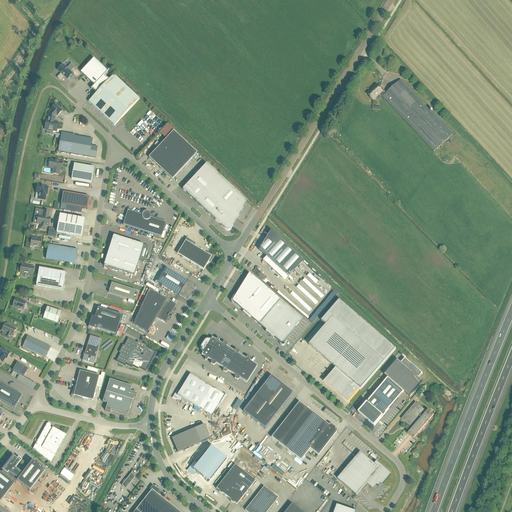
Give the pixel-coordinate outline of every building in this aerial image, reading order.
[(80,73),(82,74),(87,80),(86,80),(88,82),(89,81),(94,86),(91,89),(92,89),(96,94),(88,102),(114,126),(139,100),(113,75),(108,81),(104,76),(108,72),(107,72),(93,59),(91,62),(87,65),(80,73)] [(61,74),(57,78),(62,82),(66,78),(67,80),(72,75),(77,80),(82,74),(80,73),(76,69),(71,64),(66,69),(63,66),(58,71),(61,74)] [(452,135),(401,80),(386,94),(383,90),(382,91),(376,85),(367,94),(373,100),(380,94),(382,97),(434,152),(452,135)] [(57,116),(62,111),(55,105),(51,110),(51,111),(48,114),(47,121),(46,121),(45,130),(56,132),(58,123),(54,122),(55,117),(56,116),(57,116)] [(50,138),(51,133),(36,130),(36,128),(35,128),(33,135),(50,138)] [(148,158),(172,180),(197,154),(173,132),(148,158)] [(95,158),(97,148),(91,147),(92,140),(75,137),(75,135),(61,133),(58,152),(95,158)] [(62,167),(62,163),(52,161),(50,168),(53,169),(52,174),(58,175),(60,167),(62,167)] [(207,193),(221,178),(205,163),(182,190),(197,204),(207,193)] [(91,183),(94,168),(74,165),(71,180),(91,183)] [(221,206),(236,220),(246,202),(221,178),(207,193),(221,206)] [(36,193),(39,194),(38,198),(46,200),(46,195),(47,195),(48,187),(37,186),(36,193)] [(211,218),(221,206),(207,193),(197,204),(211,218)] [(87,209),(89,198),(69,194),(69,196),(67,205),(67,206),(82,208),(87,209)] [(61,205),(60,210),(81,213),(82,208),(67,206),(61,205)] [(221,206),(211,218),(225,231),(228,232),(230,231),(236,220),(221,206)] [(37,221),(36,224),(37,224),(40,225),(39,230),(46,231),(47,226),(48,226),(50,218),(49,218),(50,212),(39,210),(39,211),(38,214),(38,216),(37,221)] [(141,215),(128,211),(123,225),(161,237),(166,223),(151,218),(151,216),(150,214),(149,213),(147,212),(145,212),(144,212),(142,214),(141,215)] [(81,237),(84,219),(59,215),(57,227),(56,233),(81,237)] [(304,261),(271,230),(258,250),(266,257),(288,278),(304,261)] [(27,236),(26,242),(31,243),(30,247),(40,248),(42,239),(27,236)] [(143,262),(148,247),(113,236),(108,251),(139,261),(143,262)] [(206,254),(189,244),(181,257),(203,271),(208,262),(210,263),(214,257),(208,253),(206,254)] [(75,265),(78,251),(48,246),(47,250),(46,259),(59,262),(75,265)] [(134,276),(139,261),(108,251),(103,266),(134,276)] [(33,275),(34,267),(21,265),(20,273),(33,275)] [(166,267),(157,282),(187,300),(197,286),(166,267)] [(62,291),(66,273),(39,268),(36,286),(62,291)] [(239,290),(232,301),(243,311),(250,318),(265,330),(273,337),(281,344),(302,320),(249,274),(239,290)] [(132,301),(135,291),(111,283),(108,293),(132,301)] [(165,323),(176,306),(149,289),(133,325),(147,333),(157,318),(165,323)] [(23,311),(25,303),(15,299),(12,307),(23,311)] [(326,325),(309,345),(337,369),(326,382),(349,402),(360,389),(361,390),(396,349),(345,306),(340,301),(322,322),(326,325)] [(57,324),(61,313),(47,308),(43,319),(57,324)] [(116,335),(122,316),(98,308),(94,318),(92,317),(88,327),(96,330),(97,329),(116,335)] [(9,325),(9,324),(8,324),(7,324),(6,325),(5,324),(4,326),(3,326),(2,327),(2,328),(2,329),(3,329),(1,331),(6,334),(4,338),(9,341),(11,336),(12,336),(16,329),(9,326),(9,325)] [(93,365),(101,340),(90,336),(82,361),(93,365)] [(45,359),(50,348),(27,337),(22,348),(45,359)] [(218,342),(219,340),(218,339),(217,339),(216,340),(212,338),(211,340),(209,340),(208,339),(207,339),(206,340),(205,340),(204,341),(203,342),(202,344),(213,350),(218,342)] [(133,366),(139,370),(140,368),(146,372),(156,353),(155,353),(144,347),(145,346),(138,342),(137,344),(128,339),(124,346),(123,345),(119,353),(120,354),(117,361),(116,361),(126,366),(126,365),(132,368),(133,366)] [(219,354),(225,343),(224,342),(223,343),(222,344),(218,342),(213,350),(219,354)] [(224,358),(230,349),(226,347),(227,345),(227,344),(225,343),(219,354),(224,358)] [(207,359),(213,350),(202,344),(201,346),(200,347),(200,348),(200,349),(200,350),(201,351),(202,352),(203,353),(201,355),(205,358),(204,359),(205,360),(206,361),(207,359)] [(10,353),(2,348),(0,350),(0,360),(3,363),(5,359),(6,360),(10,353)] [(230,349),(224,358),(230,361),(237,351),(236,350),(234,350),(234,351),(230,349)] [(212,365),(219,354),(213,350),(207,359),(211,361),(210,363),(211,364),(212,365)] [(236,365),(242,357),(238,354),(239,353),(238,351),(237,351),(230,361),(236,365)] [(219,366),(224,358),(219,354),(212,365),(213,366),(215,365),(215,364),(219,366)] [(242,369),(249,358),(248,357),(246,357),(245,359),(242,357),(236,365),(242,369)] [(224,372),(230,361),(224,358),(219,366),(223,369),(222,370),(222,371),(224,372)] [(249,358),(242,369),(252,375),(257,366),(250,362),(251,360),(250,359),(249,358)] [(375,426),(403,392),(409,397),(422,382),(419,379),(423,374),(405,359),(401,364),(397,361),(384,376),(388,379),(359,412),(375,426)] [(231,374),(236,365),(230,361),(224,372),(225,373),(226,373),(227,371),(231,374)] [(17,363),(12,371),(30,381),(35,373),(17,363)] [(236,380),(242,369),(236,365),(231,374),(235,376),(234,377),(234,379),(236,380)] [(242,369),(236,380),(237,380),(238,380),(239,379),(246,383),(252,375),(242,369)] [(93,401),(99,376),(79,371),(75,387),(74,387),(71,397),(82,400),(82,398),(93,401)] [(211,386),(204,381),(194,375),(190,373),(180,391),(177,390),(172,398),(180,400),(181,399),(185,401),(198,409),(211,417),(225,394),(212,386),(211,386)] [(265,428),(293,393),(271,376),(243,411),(265,428)] [(135,399),(137,394),(130,392),(131,387),(109,380),(102,402),(107,404),(105,411),(110,413),(111,410),(126,415),(128,415),(133,399),(135,399)] [(22,396),(0,383),(0,400),(14,409),(22,396)] [(328,425),(299,402),(271,438),(300,461),(309,449),(318,456),(337,432),(336,429),(331,425),(328,425)] [(416,403),(401,419),(412,429),(408,434),(413,439),(434,415),(428,410),(427,412),(416,403)] [(52,429),(50,428),(50,427),(51,427),(51,426),(51,425),(50,425),(50,424),(49,424),(48,424),(47,424),(33,449),(51,463),(66,436),(53,428),(52,429)] [(178,452),(192,446),(201,442),(205,440),(210,438),(209,436),(205,427),(204,425),(199,427),(197,428),(195,429),(189,431),(186,432),(186,433),(172,439),(178,452)] [(194,462),(187,471),(193,477),(196,474),(208,483),(227,459),(211,447),(197,464),(194,462)] [(375,465),(360,453),(338,479),(357,496),(368,483),(373,488),(377,484),(378,485),(380,482),(382,483),(378,487),(379,487),(389,475),(377,464),(375,465)] [(3,471),(1,474),(0,473),(0,502),(14,484),(13,483),(15,480),(29,491),(45,472),(32,462),(27,468),(21,464),(19,466),(17,465),(19,463),(13,457),(2,470),(3,471)] [(225,477),(237,487),(246,493),(255,481),(235,465),(225,477)] [(131,474),(121,486),(125,489),(135,478),(131,474)] [(55,488),(58,484),(49,477),(46,481),(55,488)] [(228,499),(237,487),(225,477),(216,489),(218,491),(218,492),(219,493),(220,494),(221,494),(222,494),(228,499)] [(236,505),(246,493),(237,487),(228,499),(230,500),(230,501),(231,502),(232,503),(233,503),(234,503),(236,505)] [(267,511),(278,498),(264,487),(245,511),(246,511),(267,511)] [(179,511),(159,496),(160,494),(153,488),(134,511),(179,511)]
